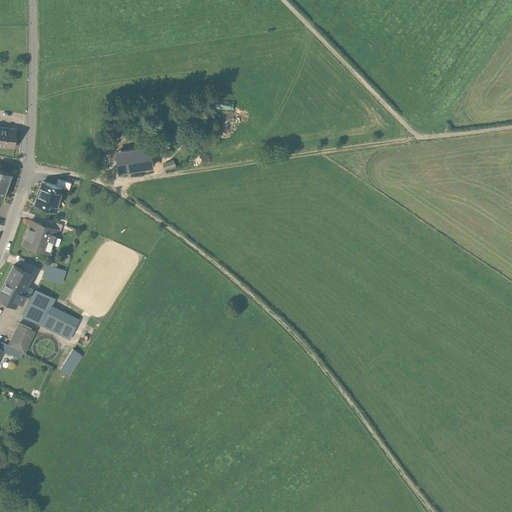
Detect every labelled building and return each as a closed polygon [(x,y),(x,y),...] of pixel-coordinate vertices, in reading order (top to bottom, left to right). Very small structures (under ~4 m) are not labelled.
[(16,128),(0,126),(0,145),(14,147),(16,128)] [(181,128),(174,136),(178,141),(186,133),(181,128)] [(131,150),(132,158),(134,170),(151,167),(149,147),(131,150)] [(119,172),(134,170),(132,158),(128,159),(128,162),(117,163),(119,172)] [(173,159),(163,163),(166,171),(176,167),(173,159)] [(0,169),(0,184),(7,187),(11,174),(0,169)] [(57,187),(62,188),(68,190),(70,183),(59,180),(57,187)] [(55,210),(62,188),(57,187),(43,182),(35,204),(55,210)] [(57,230),(60,231),(62,224),(48,220),(45,226),(57,230)] [(49,254),(57,230),(45,226),(31,221),(22,245),(49,254)] [(47,264),(45,264),(41,277),(62,283),(66,270),(56,267),(47,264)] [(13,265),(6,279),(24,288),(31,274),(13,265)] [(21,292),(24,288),(6,279),(0,289),(0,297),(14,305),(17,300),(21,302),(25,294),(21,292)] [(22,315),(41,324),(51,305),(54,299),(35,289),(22,315)] [(80,320),(51,305),(41,324),(69,339),(80,320)] [(19,323),(8,345),(20,350),(25,352),(35,331),(19,323)] [(3,342),(0,347),(0,349),(2,350),(17,357),(20,350),(8,345),(3,342)] [(74,346),(60,367),(71,374),(85,353),(74,346)] [(69,375),(55,368),(40,392),(54,400),(69,375)]
